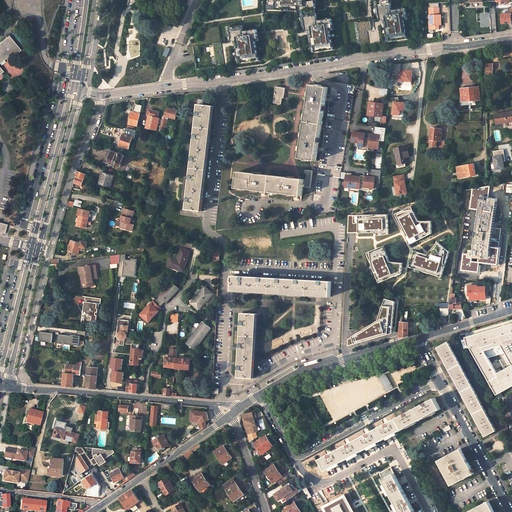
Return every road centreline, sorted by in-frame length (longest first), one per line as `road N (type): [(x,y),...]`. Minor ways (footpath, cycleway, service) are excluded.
road 1 (unclassified): [(511,39),(100,95)]
road 2 (unclassified): [(260,394),(300,457),(439,380)]
road 3 (unclassified): [(91,511),(230,415)]
road 4 (unclassified): [(260,394),(295,374),(418,338)]
road 5 (residential): [(100,95),(49,251)]
road 6 (unclassified): [(71,89),(30,247)]
road 7 (unclassified): [(39,249),(80,91)]
road 8 (unclassified): [(439,380),(509,511)]
road 9 (unclassified): [(8,387),(144,397)]
road 10 (residential): [(144,397),(164,312),(192,276)]
road 11 (unclassified): [(30,247),(0,368)]
road 12 (residential): [(12,367),(24,357),(49,251)]
road 13 (unclassified): [(12,367),(39,249)]
